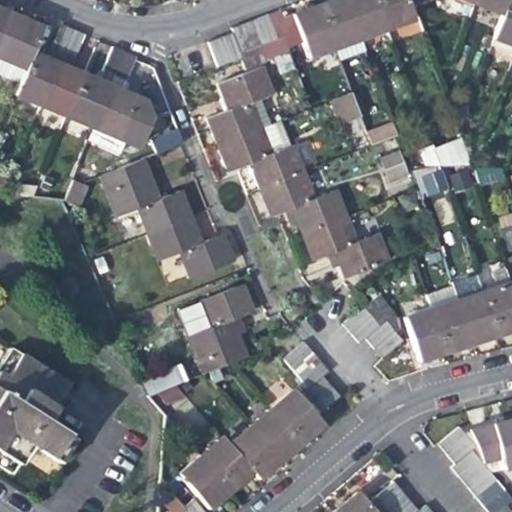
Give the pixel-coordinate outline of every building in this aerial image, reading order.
[(335,52),(361,42),(346,0),(333,5),(320,10),(335,52)] [(361,42),(387,32),(374,0),(345,0),(346,0),(361,42)] [(404,0),(374,0),(387,32),(413,23),(404,0)] [(477,0),(476,6),(501,16),(507,2),(507,0),(477,0)] [(511,3),(507,2),(501,16),(491,43),(511,51),(511,3)] [(310,62),(335,52),(320,10),(306,15),(288,22),(292,35),(285,39),(289,51),(303,46),(310,62)] [(284,11),(271,16),(280,40),(285,39),(292,35),(288,22),(284,11)] [(0,60),(17,21),(5,16),(0,14),(0,60)] [(268,45),(280,40),(271,16),(259,20),(268,45)] [(261,47),(268,45),(259,20),(248,24),(256,49),(261,47)] [(32,27),(17,21),(0,60),(0,78),(21,87),(33,59),(45,32),(32,27)] [(244,54),(256,49),(248,24),(235,29),(238,35),(244,54)] [(60,31),(50,56),(63,62),(74,37),(60,31)] [(238,35),(226,39),(235,65),(244,62),(247,61),(244,54),(238,35)] [(84,41),(74,37),(63,62),(59,71),(41,111),(66,122),(84,81),(75,77),(68,74),(71,66),(73,67),(84,41)] [(223,69),(235,65),(226,39),(214,44),(223,69)] [(267,64),(290,53),(289,51),(285,39),(280,40),(268,45),(261,47),(267,64)] [(244,62),(248,73),(268,66),(267,64),(261,47),(256,49),(244,54),(247,61),(244,62)] [(111,53),(100,76),(113,82),(124,58),(111,53)] [(59,71),(63,62),(50,56),(46,65),(59,71)] [(135,62),(124,58),(113,82),(109,92),(91,133),(86,144),(117,158),(123,147),(116,143),(135,103),(127,99),(120,96),(124,85),(125,86),(135,62)] [(41,63),(33,59),(21,87),(15,100),(41,111),(59,71),(46,65),(41,63)] [(269,70),(268,66),(248,73),(250,77),(263,72),(269,70)] [(273,97),(263,72),(250,77),(221,87),(232,114),(210,122),(216,136),(220,147),(263,131),(253,106),(273,97)] [(109,92),(113,82),(100,76),(95,86),(109,92)] [(91,84),(84,81),(66,122),(91,133),(109,92),(95,86),(91,84)] [(360,119),(351,96),(332,104),(340,127),(360,119)] [(454,112),(458,121),(467,118),(464,109),(454,112)] [(365,135),(370,148),(397,138),(392,125),(365,135)] [(177,126),(151,136),(158,153),(183,143),(177,126)] [(252,167),(261,191),(304,174),(294,150),(274,158),(263,131),(220,147),(227,163),(231,175),(252,167)] [(442,143),(431,148),(438,166),(451,166),(442,143)] [(420,167),(438,166),(431,148),(429,144),(414,150),(420,167)] [(378,160),(386,181),(402,174),(395,154),(378,160)] [(142,162),(99,179),(113,219),(138,210),(148,236),(187,221),(178,196),(157,203),(150,182),(142,162)] [(441,172),(420,179),(425,193),(445,186),(441,172)] [(293,209),(304,235),(345,218),(334,193),(314,201),(304,174),(261,191),(266,204),(271,217),(293,209)] [(16,194),(34,197),(39,185),(22,183),(16,194)] [(66,197),(78,202),(84,187),(73,183),(66,197)] [(356,244),(345,218),(304,235),(310,249),(314,260),(335,252),(346,279),(387,262),(376,236),(356,244)] [(196,246),(187,221),(148,236),(156,261),(176,253),(186,279),(227,264),(223,253),(217,239),(196,246)] [(328,258),(306,263),(309,274),(330,269),(328,258)] [(509,331),(511,330),(511,293),(509,284),(504,269),(492,273),(496,288),(483,292),(497,335),(509,331)] [(452,286),(441,289),(445,304),(457,301),(452,286)] [(425,294),(430,309),(443,351),(457,347),(470,343),(457,301),(445,304),(441,289),(425,294)] [(238,290),(196,306),(206,332),(186,340),(199,377),(241,361),(227,324),(248,316),(244,304),(238,290)] [(484,339),(497,335),(483,292),(457,301),(470,343),(484,339)] [(374,315),(372,315),(373,317),(380,325),(385,321),(395,312),(381,296),(368,308),(374,315)] [(176,314),(186,340),(206,332),(196,306),(176,314)] [(344,325),(352,335),(373,317),(372,315),(365,307),(344,325)] [(432,355),(443,351),(430,309),(403,318),(417,360),(432,355)] [(380,325),(373,317),(352,335),(360,344),(366,339),(380,325)] [(385,321),(380,325),(366,339),(374,349),(394,332),(385,321)] [(403,342),(394,332),(374,349),(383,360),(403,342)] [(283,361),(291,371),(311,354),(303,344),(283,361)] [(47,418),(67,385),(11,349),(0,366),(0,465),(12,473),(31,443),(61,462),(76,437),(47,418)] [(311,354),(291,371),(300,380),(319,364),(311,354)] [(319,364),(300,380),(308,389),(321,378),(327,373),(319,364)] [(143,379),(149,391),(175,380),(170,367),(143,379)] [(321,378),(308,389),(301,395),(310,405),(330,389),(321,378)] [(158,396),(165,406),(185,398),(177,389),(158,396)] [(330,389),(310,405),(318,415),(338,398),(330,389)] [(290,394),(271,410),(300,444),(309,435),(319,427),(290,394)] [(271,410),(249,429),(278,463),(289,453),(300,444),(271,410)] [(499,461),(501,467),(502,470),(511,467),(511,422),(503,425),(501,421),(498,422),(494,422),(495,427),(471,433),(484,468),(499,461)] [(249,429),(228,448),(231,452),(250,475),(256,482),(269,471),(278,463),(249,429)] [(438,446),(447,456),(467,439),(459,429),(438,446)] [(476,450),(467,439),(447,456),(456,467),(470,455),(476,450)] [(231,452),(228,448),(221,440),(200,459),(229,493),(239,484),(250,475),(231,452)] [(457,482),(478,464),(470,455),(456,467),(449,472),(457,482)] [(219,501),(229,493),(200,459),(179,477),(207,511),(219,501)] [(486,474),(501,467),(499,461),(484,468),(486,474)] [(466,492),(486,474),(478,464),(457,482),(466,492)] [(474,501),(494,484),(486,474),(466,492),(474,501)] [(482,511),(503,494),(494,484),(474,501),(482,511)] [(372,503),(379,511),(380,511),(400,496),(392,486),(372,503)] [(511,504),(503,494),(482,511),(483,511),(501,511),(505,509),(511,504)] [(347,504),(336,511),(368,511),(355,496),(347,504)] [(400,496),(380,511),(401,511),(409,506),(400,496)] [(160,507),(164,511),(179,511),(169,499),(160,507)] [(199,511),(192,503),(181,511),(199,511)]
